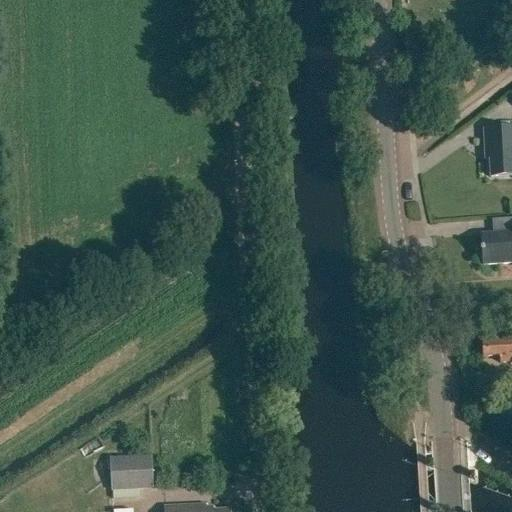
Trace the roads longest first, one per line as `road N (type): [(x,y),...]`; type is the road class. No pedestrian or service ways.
road 1 (unclassified): [(262,511),(241,0)]
road 2 (secondary): [(450,511),(438,375),(393,224),(384,108)]
road 3 (unclassified): [(384,108),(433,90),(511,38)]
